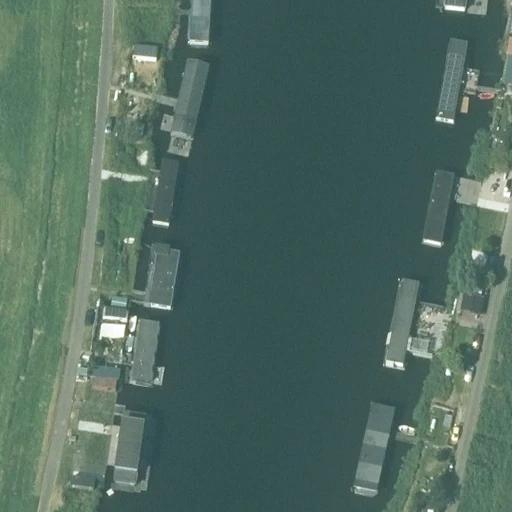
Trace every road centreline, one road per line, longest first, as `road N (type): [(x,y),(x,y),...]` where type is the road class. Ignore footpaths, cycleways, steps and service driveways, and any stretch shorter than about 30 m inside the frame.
road 1 (residential): [(42,511),(90,230),(108,0)]
road 2 (residential): [(447,511),(511,223)]
